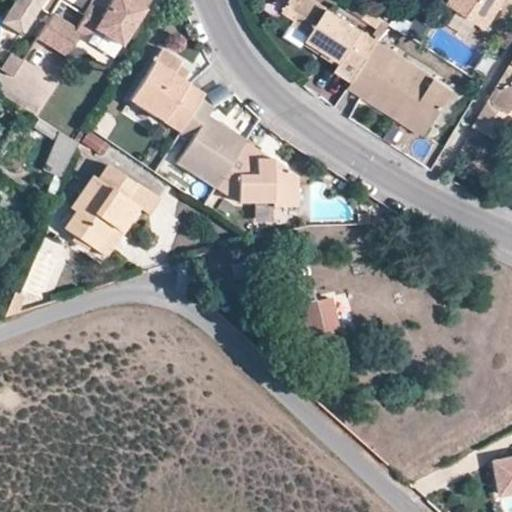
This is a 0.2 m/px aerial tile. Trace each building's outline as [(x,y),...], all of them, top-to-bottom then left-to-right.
[(26,19),(35,24),(51,0),(14,0),(15,1),(16,2),(32,11),(26,19)] [(144,0),(109,0),(101,14),(88,5),(80,18),(72,30),(49,15),(34,39),(63,58),(78,35),(80,36),(89,33),(91,30),(117,47),(146,2),(144,0)] [(325,48),(321,54),(338,64),(335,71),(351,81),(377,41),(312,0),(290,0),(283,11),(284,12),(295,19),(293,22),(295,24),(310,34),(308,38),(325,48)] [(448,0),(446,5),(485,30),(503,0),(448,0)] [(24,40),(35,24),(26,19),(32,11),(16,2),(15,1),(0,25),(24,40)] [(275,24),(321,54),(325,48),(308,38),(310,34),(295,24),(293,22),(295,19),(284,12),(283,11),(275,24)] [(405,110),(429,125),(452,89),(377,41),(351,81),(347,87),(399,120),(405,110)] [(174,73),(179,64),(182,59),(164,48),(131,99),(178,131),(199,99),(203,94),(184,80),(174,73)] [(508,111),(511,109),(511,61),(511,62),(511,86),(508,88),(495,92),(494,92),(480,116),(493,123),(509,118),(508,111)] [(511,62),(494,92),(495,92),(508,88),(511,86),(511,62)] [(180,64),(179,64),(174,73),(184,80),(189,72),(190,71),(180,64)] [(213,188),(243,142),(210,120),(216,111),(199,99),(178,131),(178,132),(189,140),(175,162),(213,188)] [(428,126),(429,125),(405,110),(399,120),(422,135),(423,136),(428,126)] [(502,129),(509,118),(493,123),(480,116),(479,117),(474,126),(496,140),(497,139),(502,129)] [(75,144),(56,131),(41,169),(60,178),(75,144)] [(255,158),(256,148),(244,140),(243,142),(213,188),(212,189),(235,204),(270,202),(271,207),(298,204),(295,172),(270,157),(263,157),(256,158),(255,158)] [(270,157),(256,148),(255,158),(256,158),(263,157),(270,157)] [(75,212),(63,228),(103,255),(136,206),(150,213),(158,200),(106,165),(97,179),(90,175),(70,208),(75,212)] [(58,225),(63,228),(75,212),(70,208),(58,225)] [(233,270),(236,284),(275,274),(271,261),(233,270)] [(289,288),(294,308),(317,302),(312,282),(289,288)] [(22,294),(12,291),(0,317),(14,313),(22,294)] [(326,336),(317,302),(294,308),(283,311),(291,345),(326,336)] [(511,455),(492,459),(499,494),(511,491),(511,455)]
